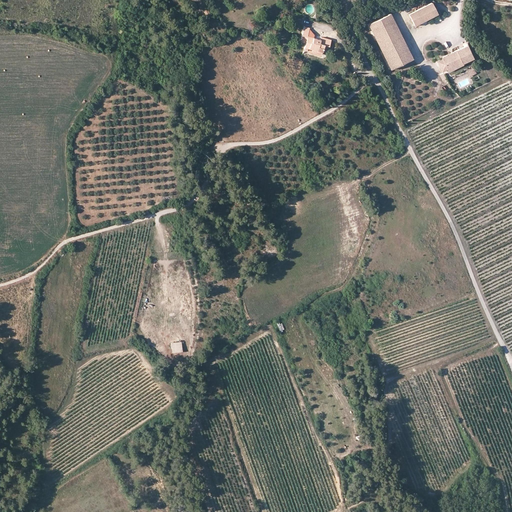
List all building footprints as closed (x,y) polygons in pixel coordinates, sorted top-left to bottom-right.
[(432,3),(409,15),(415,27),(438,15),(432,3)] [(370,24),(372,28),(387,21),(407,61),(411,59),(389,14),(370,24)] [(387,21),(372,28),(392,68),(407,61),(387,21)] [(328,47),(330,40),(320,37),(319,42),(315,40),(316,39),(306,36),(309,28),(304,27),(299,40),(304,42),(303,47),(312,50),(312,52),(320,55),(323,45),(328,47)] [(319,42),(320,37),(313,35),(309,28),(306,36),(316,39),(315,40),(319,42)] [(441,58),(446,68),(446,69),(461,62),(472,57),(466,44),(451,52),(452,53),(446,56),(445,54),(440,56),(441,58)] [(440,70),(446,68),(441,58),(436,60),(440,70)] [(462,64),(461,62),(446,69),(447,71),(462,64)] [(182,341),(171,342),(171,352),(182,352),(182,341)]
